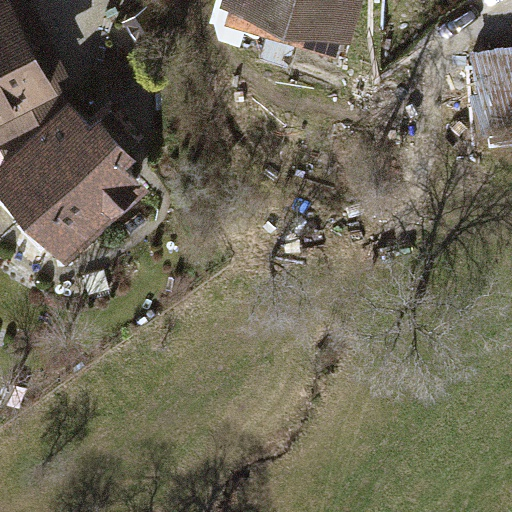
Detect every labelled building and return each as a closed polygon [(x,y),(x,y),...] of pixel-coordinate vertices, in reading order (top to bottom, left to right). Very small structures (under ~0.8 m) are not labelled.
[(286,0),(227,0),(223,15),(277,33),(286,0)] [(351,0),(286,0),(277,33),(336,51),(351,0)] [(0,12),(0,134),(68,102),(63,94),(75,87),(30,4),(15,11),(11,6),(0,12)] [(511,40),(478,47),(493,124),(511,120),(511,40)] [(0,200),(70,277),(172,183),(113,119),(93,137),(70,112),(0,176),(0,200)]
